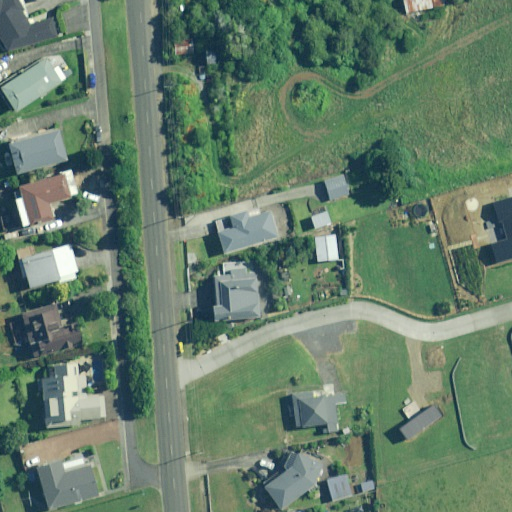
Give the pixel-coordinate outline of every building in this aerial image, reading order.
[(0,0),(0,49),(1,51),(54,35),(48,17),(26,24),(17,11),(21,9),(14,0),(0,0)] [(444,0),(398,0),(402,16),(446,6),(444,0)] [(194,51),(191,35),(171,38),(174,55),(194,51)] [(42,56),(0,82),(0,98),(8,112),(57,80),(42,56)] [(2,145),(11,175),(64,160),(55,129),(2,145)] [(12,186),(25,228),(49,220),(44,202),(65,195),(58,172),(12,186)] [(341,179),(321,184),(325,200),(345,195),(341,179)] [(511,198),(496,203),(488,206),(494,223),(501,221),(507,240),(491,245),(497,265),(511,259),(511,198)] [(228,228),(215,232),(221,252),(275,236),(268,211),(248,217),(245,207),(223,214),(228,228)] [(306,218),(309,227),(328,221),(325,212),(306,218)] [(335,234),(313,237),(315,263),(337,261),(335,234)] [(17,258),(25,287),(53,279),(55,284),(77,277),(67,243),(17,258)] [(208,308),(209,321),(255,317),(251,272),(243,273),(242,268),(225,269),(225,275),(210,276),(212,307),(208,308)] [(16,313),(28,358),(78,344),(72,322),(58,326),(52,303),(16,313)] [(35,380),(40,428),(77,425),(77,419),(105,417),(102,394),(82,396),(81,377),(73,378),(72,364),(49,366),(50,378),(35,380)] [(287,396),(293,428),(318,424),(320,435),(338,432),(333,405),(345,403),(343,393),(326,396),(325,390),(287,396)] [(287,466),(258,488),(275,511),(311,485),(321,464),(294,452),(287,466)] [(55,460),(28,468),(41,511),(43,511),(95,497),(85,463),(59,471),(55,460)] [(343,474),(323,481),(330,502),(350,496),(343,474)] [(371,479),(358,483),(360,492),(373,488),(371,479)]
